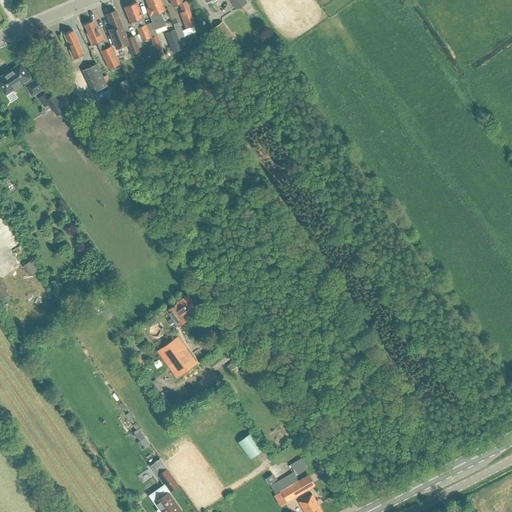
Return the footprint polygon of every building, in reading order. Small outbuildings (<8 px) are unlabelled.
[(155,30),(165,25),(160,11),(164,10),(160,0),(146,0),(149,7),(146,8),(155,30)] [(181,0),(169,0),(172,6),(179,3),(182,12),(180,13),(186,29),(195,26),(185,1),(182,2),(181,0)] [(228,0),(235,10),(245,3),(243,0),(228,0)] [(150,37),(150,36),(137,2),(124,7),(132,28),(135,28),(137,28),(142,41),(150,37)] [(115,10),(106,14),(105,14),(110,29),(107,30),(114,49),(128,44),(132,54),(139,51),(133,36),(126,39),(121,27),(122,27),(119,17),(118,17),(115,10)] [(105,49),(101,41),(103,40),(98,28),(96,29),(92,21),(85,25),(88,32),(86,33),(92,45),(95,43),(108,69),(118,64),(110,47),(105,49)] [(230,34),(220,22),(211,29),(220,41),(230,34)] [(179,26),(173,28),(180,44),(185,42),(179,26)] [(73,58),(83,54),(72,30),(64,34),(68,43),(66,44),(73,58)] [(162,51),(162,50),(156,35),(150,38),(156,53),(157,53),(162,51)] [(177,39),(167,43),(171,52),(181,49),(177,39)] [(32,96),(46,86),(39,76),(32,81),(20,63),(0,77),(0,87),(5,95),(23,82),(32,96)] [(92,92),(107,85),(97,64),(82,70),(92,92)] [(66,115),(52,94),(44,99),(42,96),(37,99),(43,108),(47,105),(55,117),(59,114),(61,118),(66,115)] [(37,270),(30,260),(22,266),(28,276),(37,270)] [(187,293),(177,301),(164,310),(176,327),(189,317),(187,314),(197,307),(187,293)] [(175,378),(197,363),(177,336),(156,351),(175,378)] [(137,350),(131,341),(123,347),(130,356),(137,350)] [(249,459),(262,450),(249,433),(237,442),(249,459)] [(295,457),(298,468),(310,465),(306,454),(295,457)] [(156,476),(167,492),(177,485),(166,469),(156,476)] [(292,472),(283,477),(269,486),(274,494),(280,491),(286,501),(304,491),(292,472)] [(271,474),(263,479),(266,485),(275,480),(271,474)] [(161,511),(176,511),(180,510),(167,492),(154,501),(161,511)] [(304,511),(322,511),(311,494),(298,501),(304,511)]
